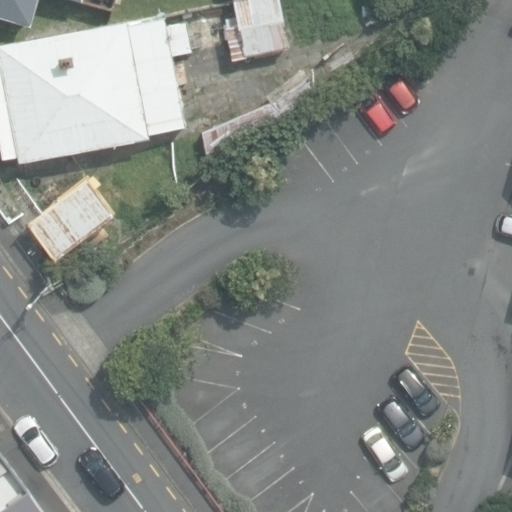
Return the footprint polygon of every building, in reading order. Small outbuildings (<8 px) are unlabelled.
[(0,0),(0,11),(40,23),(47,0),(0,0)] [(297,46),(287,0),(239,0),(244,21),(231,24),(238,58),(297,46)] [(27,160),(158,136),(157,131),(192,125),(179,52),(199,48),(193,18),(173,22),(171,11),(5,41),(6,44),(0,45),(0,99),(11,157),(26,155),(27,160)] [(126,209),(96,173),(37,222),(66,258),(126,209)] [(0,511),(70,511),(45,477),(0,509),(0,511)]
